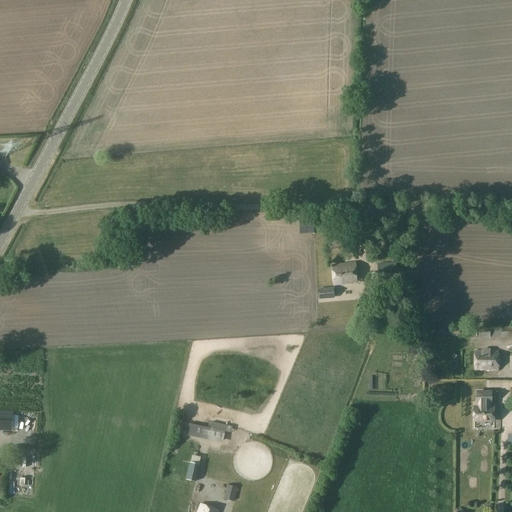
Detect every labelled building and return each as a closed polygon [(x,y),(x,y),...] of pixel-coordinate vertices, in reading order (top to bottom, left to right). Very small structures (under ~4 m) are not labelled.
[(360,270),(356,270),(355,263),(333,265),(335,284),(357,282),(357,283),(362,283),(360,270)] [(398,277),(397,266),(396,263),(377,264),(379,280),(398,278),(398,277)] [(318,289),(319,299),(334,298),(333,288),(318,289)] [(511,326),(501,327),(501,338),(511,337),(511,326)] [(491,338),(490,327),(478,328),(479,338),(491,338)] [(474,369),(497,369),(497,352),(475,351),(474,369)] [(477,403),(474,403),(474,422),(495,422),(495,406),(491,406),(491,402),(494,402),(494,395),(477,394),(477,403)] [(0,411),(0,430),(12,431),(13,412),(0,411)] [(29,427),(41,427),(41,413),(29,413),(29,427)] [(190,423),(188,435),(222,442),(224,431),(190,423)] [(167,450),(176,452),(180,436),(171,434),(167,450)] [(173,466),(177,458),(170,455),(167,464),(173,466)] [(190,467),(185,483),(194,486),(199,470),(190,467)] [(234,501),(235,495),(237,487),(227,484),(223,498),(234,501)] [(197,511),(217,511),(219,510),(201,503),(197,511)]
